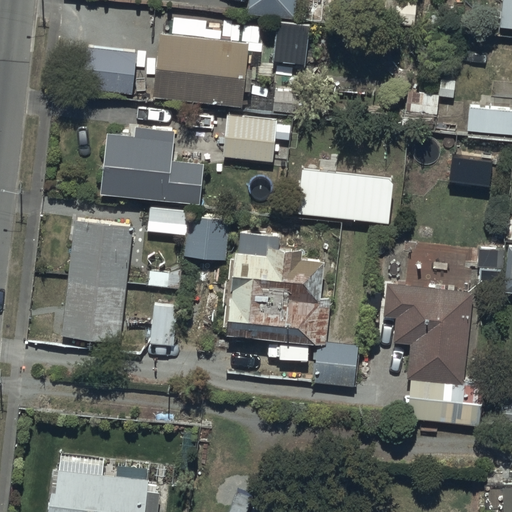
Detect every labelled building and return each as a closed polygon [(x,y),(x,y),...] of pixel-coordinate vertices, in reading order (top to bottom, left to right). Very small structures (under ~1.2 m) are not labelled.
[(248,0),(247,11),(295,16),(296,0),(248,0)] [(416,0),(394,0),(394,18),(417,17),(416,0)] [(511,0),(503,0),(500,28),(511,29),(511,0)] [(274,63),(306,66),(310,25),(278,22),(274,63)] [(253,44),(164,35),(156,97),(244,109),(253,44)] [(139,46),(89,41),(85,83),(135,89),(139,46)] [(511,105),(470,102),(468,128),(511,132),(511,105)] [(167,148),(171,119),(132,114),(131,124),(106,122),(98,182),(195,194),(200,152),(167,148)] [(280,121),(230,115),(225,157),(275,163),(280,121)] [(493,160),(452,156),(449,182),(490,187),(493,160)] [(393,178),(302,168),(297,213),(387,224),(393,178)] [(189,209),(189,208),(151,202),(147,227),(186,232),(189,209)] [(189,209),(186,232),(184,250),(227,255),(230,214),(189,209)] [(133,218),(76,213),(65,329),(122,334),(133,218)] [(228,327),(315,336),(314,377),(354,381),(359,302),(330,299),(330,292),(319,290),(324,252),(301,249),(302,239),(279,236),(280,229),(239,225),(228,327)] [(511,285),(511,240),(508,240),(503,284),(511,285)] [(502,247),(479,246),(476,280),(501,281),(502,247)] [(464,374),(472,285),(431,281),(432,270),(406,267),(405,279),(388,277),(385,312),(387,312),(386,324),(396,325),(395,336),(412,338),(408,373),(412,373),(408,415),(479,422),(483,376),(464,374)] [(179,302),(155,298),(149,337),(174,341),(179,302)] [(104,469),(106,456),(59,452),(50,511),(159,511),(162,487),(150,486),(151,474),(148,474),(150,460),(119,458),(118,471),(104,469)] [(511,511),(511,476),(503,476),(503,511),(511,511)]
